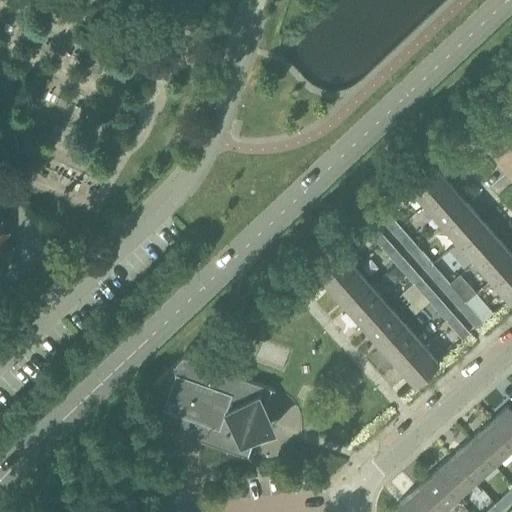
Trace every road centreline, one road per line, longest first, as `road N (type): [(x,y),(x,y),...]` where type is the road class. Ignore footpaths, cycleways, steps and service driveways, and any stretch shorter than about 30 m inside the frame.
road 1 (secondary): [(0,484),(511,0)]
road 2 (residential): [(0,366),(184,185),(215,144),(260,8)]
road 3 (residential): [(360,511),(381,466),(511,354)]
